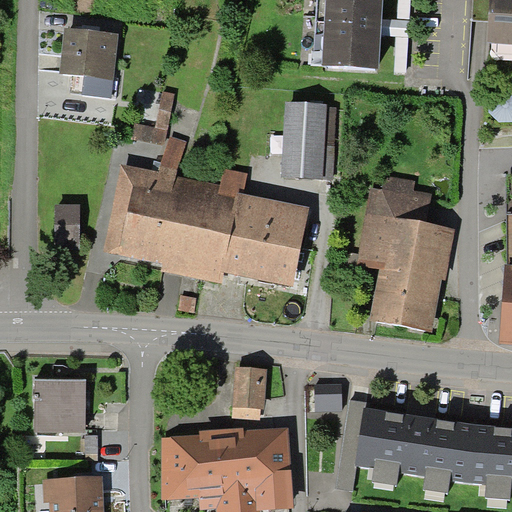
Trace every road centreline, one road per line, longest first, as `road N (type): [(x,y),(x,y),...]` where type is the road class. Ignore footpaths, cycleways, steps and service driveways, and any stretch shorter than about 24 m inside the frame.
road 1 (residential): [(463,0),(457,76),(473,105),(470,362)]
road 2 (residential): [(470,362),(143,330)]
road 3 (residential): [(20,326),(30,0)]
road 4 (residential): [(143,330),(143,511)]
road 5 (residential): [(143,330),(20,326)]
